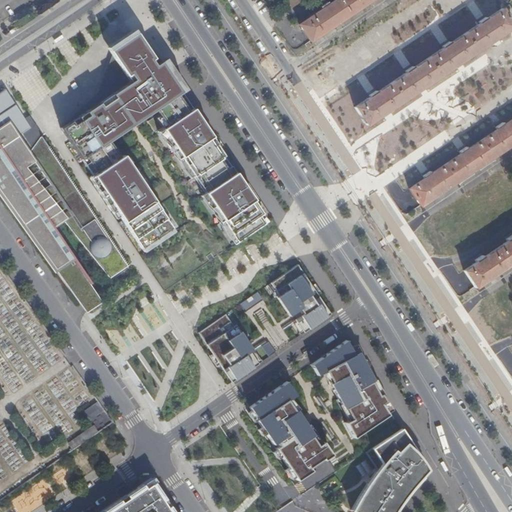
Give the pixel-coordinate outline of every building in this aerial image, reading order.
[(305,34),(310,41),(354,12),(371,0),(335,0),(329,5),(326,2),(320,6),(322,9),(299,25),(305,34)] [(502,10),(508,19),(511,16),(511,12),(508,6),(502,10)] [(377,92),(369,97),(355,107),(366,123),(382,113),(456,63),(511,26),(511,25),(508,19),(502,10),(501,9),(487,19),(479,24),(450,43),(442,49),(413,68),(405,73),(377,92)] [(479,24),(487,19),(484,15),(476,20),(479,24)] [(237,246),(268,225),(165,71),(160,64),(139,40),(138,41),(132,33),(106,51),(111,58),(98,95),(60,131),(142,253),(173,233),(124,158),(120,161),(109,144),(153,115),(164,131),(161,134),(236,245),(237,246)] [(442,49),(450,43),(447,39),(439,45),(442,49)] [(405,73),(413,68),(411,63),(403,69),(405,73)] [(369,97),(377,92),(374,88),(366,93),(369,97)] [(0,196),(4,201),(80,307),(81,306),(82,304),(83,302),(83,299),(83,298),(83,296),(82,294),(81,292),(78,288),(75,284),(73,280),(70,276),(78,270),(80,269),(50,225),(59,219),(109,281),(127,269),(42,142),(40,139),(32,150),(23,136),(25,134),(24,132),(29,129),(24,121),(4,91),(0,93),(0,196)] [(29,118),(24,121),(29,129),(24,132),(25,134),(23,136),(32,150),(40,139),(42,137),(29,118)] [(414,195),(420,204),(442,190),(511,143),(511,119),(504,125),(501,120),(494,125),(497,129),(468,149),(464,145),(457,149),(461,154),(431,174),(428,170),(421,173),(424,178),(409,188),(414,195)] [(511,234),(505,238),(507,241),(483,258),(481,254),(474,259),(477,262),(465,270),(471,280),(475,286),(482,283),(481,280),(498,270),(499,270),(511,262),(511,261),(511,234)] [(330,317),(297,267),(267,287),(289,319),(295,315),(298,320),(292,324),(301,337),(330,317)] [(102,305),(78,270),(70,276),(73,280),(75,284),(78,288),(81,292),(82,294),(83,296),(83,298),(83,299),(83,302),(82,304),(81,306),(80,307),(86,316),(102,305)] [(238,302),(242,310),(262,300),(257,291),(238,302)] [(218,367),(231,385),(260,366),(234,327),(232,329),(224,318),(197,335),(212,357),(209,360),(215,369),(218,367)] [(354,439),(392,413),(350,339),(310,367),(317,377),(345,424),(354,439)] [(246,411),(294,483),(328,461),(326,459),(330,456),(320,442),(317,445),(288,402),(294,398),(285,385),(246,411)] [(88,419),(102,413),(98,402),(83,408),(88,419)] [(93,427),(77,438),(82,444),(97,433),(93,427)] [(418,455),(402,430),(366,454),(376,469),(379,467),(380,469),(378,471),(375,473),(358,497),(350,511),(352,511),(394,511),(404,499),(412,489),(421,479),(420,478),(421,476),(426,471),(423,466),(416,456),(418,455)] [(82,444),(77,438),(68,444),(73,451),(82,444)] [(150,482),(152,481),(150,477),(141,483),(144,487),(150,482)] [(173,511),(168,504),(165,506),(161,499),(164,498),(154,482),(152,481),(150,482),(144,487),(141,483),(131,490),(125,494),(127,497),(120,502),(118,499),(101,510),(102,511),(173,511)]
